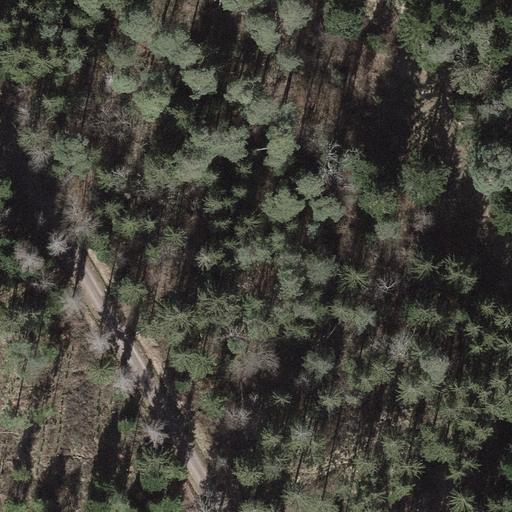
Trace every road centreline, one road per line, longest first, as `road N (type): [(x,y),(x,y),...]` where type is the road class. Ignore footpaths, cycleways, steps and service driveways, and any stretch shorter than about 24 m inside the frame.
road 1 (track): [(0,114),(234,511)]
road 2 (track): [(511,248),(389,0)]
